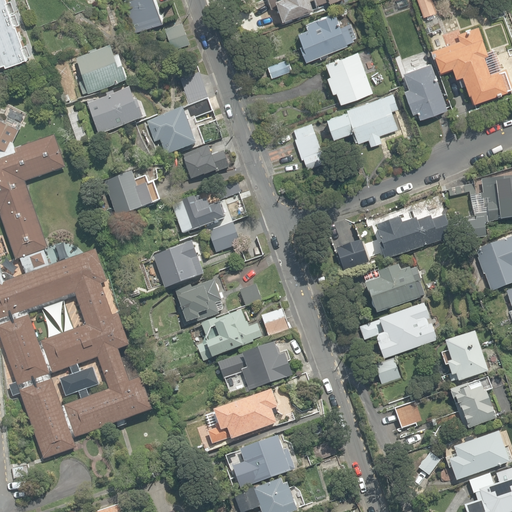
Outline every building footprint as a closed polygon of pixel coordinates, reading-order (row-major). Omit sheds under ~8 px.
[(0,0),(0,65),(6,63),(7,66),(26,59),(21,46),(24,45),(17,25),(14,25),(6,2),(8,1),(7,0),(0,0)] [(135,33),(169,23),(161,0),(127,0),(125,1),(135,33)] [(281,20),(313,10),(309,0),(314,0),(316,4),(328,0),(329,2),(335,0),(267,0),(271,9),(276,7),(281,20)] [(431,0),(417,0),(423,16),(436,12),(431,0)] [(305,61),(347,45),(347,43),(354,41),(352,38),(356,37),(351,24),(341,28),(334,12),(304,23),(307,28),(296,32),(301,45),(299,45),(305,61)] [(190,44),(183,23),(166,29),(174,49),(190,44)] [(510,89),(511,88),(504,70),(500,71),(499,70),(502,69),(496,54),(494,49),(486,52),(482,39),(478,26),(457,34),(459,40),(430,50),(433,58),(434,57),(439,70),(451,66),(455,77),(461,75),(468,94),(470,94),(473,102),(510,89)] [(88,95),(125,82),(117,57),(112,59),(108,47),(96,52),(96,50),(89,52),(90,54),(75,59),(82,81),(79,82),(83,95),(87,94),(88,95)] [(504,70),(511,88),(510,89),(511,94),(511,53),(511,54),(509,49),(496,54),(502,69),(499,70),(500,71),(504,70)] [(372,92),(357,51),(324,62),(330,76),(326,77),(332,93),(336,92),(340,103),(372,92)] [(268,66),(272,78),(289,72),(285,60),(268,66)] [(419,118),(447,108),(430,61),(401,71),(407,87),(402,89),(411,112),(416,111),(419,118)] [(189,105),(208,98),(199,73),(181,79),(189,105)] [(99,135),(142,119),(136,101),(132,102),(128,89),(114,94),(112,91),(106,94),(107,97),(88,103),(99,135)] [(392,92),(345,107),(346,110),(325,117),(333,137),(353,131),(357,142),(368,138),(370,146),(382,142),(379,135),(398,128),(391,111),(398,109),(392,92)] [(166,155),(195,144),(182,108),(147,122),(155,143),(160,141),(166,155)] [(48,264),(44,249),(49,247),(25,179),(66,165),(56,134),(14,146),(12,140),(21,123),(0,114),(0,333),(41,457),(75,446),(72,436),(154,409),(143,378),(131,381),(121,349),(133,346),(119,313),(112,316),(102,283),(109,282),(99,246),(48,264)] [(324,156),(311,123),(293,129),(296,138),(294,139),(302,160),(303,159),(305,163),(324,156)] [(228,154),(223,140),(205,147),(211,161),(228,154)] [(117,217),(144,208),(140,198),(147,195),(143,186),(137,188),(131,172),(104,182),(117,217)] [(511,176),(480,180),(482,192),(476,193),(471,184),(448,189),(449,196),(469,192),(474,215),(475,215),(476,218),(475,218),(475,220),(463,221),(465,239),(486,237),(484,224),(486,224),(486,222),(489,222),(489,221),(511,218),(511,176)] [(221,199),(241,192),(237,181),(217,188),(221,199)] [(191,231),(224,219),(223,215),(224,213),(223,208),(219,207),(218,203),(208,207),(205,199),(195,203),(194,197),(172,205),(182,233),(191,230),(191,231)] [(378,243),(383,260),(452,237),(445,214),(432,219),(430,215),(417,220),(416,217),(402,222),(400,216),(376,224),(377,230),(376,230),(377,231),(375,232),(378,243)] [(492,291),(511,283),(511,234),(511,235),(511,236),(475,250),(478,257),(477,257),(483,274),(485,273),(492,291)] [(344,271),(369,262),(361,240),(336,248),(344,271)] [(165,288),(203,274),(191,241),(153,255),(158,268),(154,269),(158,280),(161,279),(165,288)] [(376,312),(420,297),(420,296),(424,294),(417,276),(413,278),(409,267),(399,271),(397,264),(379,271),(377,266),(362,272),(366,282),(363,282),(367,292),(368,292),(371,301),(371,303),(372,307),(374,308),(376,312)] [(215,283),(214,279),(192,287),(191,284),(175,290),(186,322),(190,321),(191,323),(219,314),(218,311),(222,310),(223,309),(223,307),(220,299),(224,298),(222,292),(219,293),(219,291),(219,289),(219,286),(218,284),(216,283),(215,283)] [(263,300),(256,284),(240,290),(245,306),(263,300)] [(424,302),(378,318),(378,319),(359,327),(364,340),(377,335),(376,338),(377,342),(383,359),(437,340),(431,323),(428,324),(426,319),(429,318),(424,302)] [(290,329),(283,308),(261,315),(269,335),(290,329)] [(203,361),(254,341),(253,340),(262,336),(257,323),(249,326),(247,321),(246,322),(241,310),(216,319),(215,317),(200,323),(206,335),(202,343),(197,345),(203,361)] [(488,371),(474,330),(443,340),(450,360),(446,361),(451,375),(455,374),(458,381),(488,371)] [(249,390),(293,375),(284,353),(280,354),(277,347),(275,347),(273,342),(241,353),(241,354),(217,362),(224,379),(242,372),(249,390)] [(400,376),(393,358),(374,365),(381,383),(400,376)] [(468,428),(496,417),(485,391),(492,388),(486,376),(467,384),(467,382),(449,389),(454,403),(456,402),(457,403),(458,403),(468,428)] [(231,439),(277,423),(273,413),(278,412),(275,407),(277,406),(271,389),(212,409),(213,412),(204,415),(209,427),(215,425),(216,427),(207,431),(212,443),(231,437),(231,439)] [(412,396),(390,406),(397,420),(419,410),(412,396)] [(289,422),(295,419),(292,412),(286,415),(289,422)] [(456,480),(509,462),(508,458),(509,458),(505,447),(509,445),(504,431),(499,433),(498,430),(453,447),(455,453),(445,457),(449,468),(451,467),(456,480)] [(253,484),(296,469),(288,447),(282,449),(277,435),(239,448),(253,484)] [(429,449),(416,466),(429,476),(442,458),(429,449)] [(506,511),(511,510),(511,467),(472,481),(477,500),(464,504),(466,511),(506,511)] [(155,511),(186,511),(172,471),(145,481),(155,511)] [(261,511),(290,511),(297,510),(296,506),(296,504),(294,499),(292,498),(286,482),(283,483),(280,477),(255,487),(254,486),(242,491),(243,493),(234,496),(239,511),(242,511),(259,506),(261,511)] [(121,511),(119,503),(97,511),(96,511),(121,511)]
